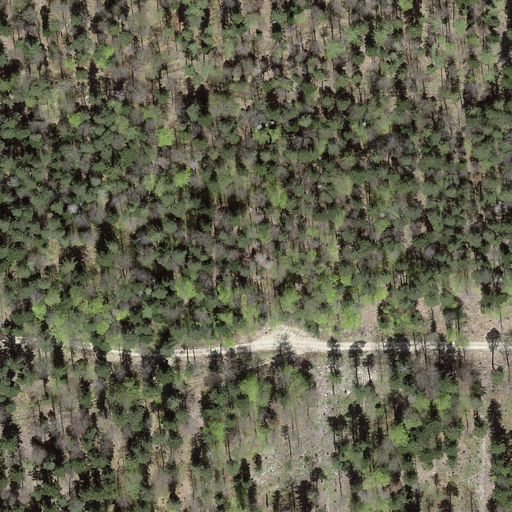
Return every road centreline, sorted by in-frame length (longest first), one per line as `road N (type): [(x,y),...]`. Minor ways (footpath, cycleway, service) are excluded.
road 1 (track): [(0,271),(339,153),(435,105),(511,83)]
road 2 (track): [(0,57),(66,76),(252,93),(442,86),(511,97)]
road 3 (track): [(511,348),(292,352),(0,335)]
road 4 (track): [(0,104),(94,91),(430,0)]
road 5 (track): [(292,352),(152,390),(0,418)]
road 6 (track): [(292,352),(337,336),(511,310)]
